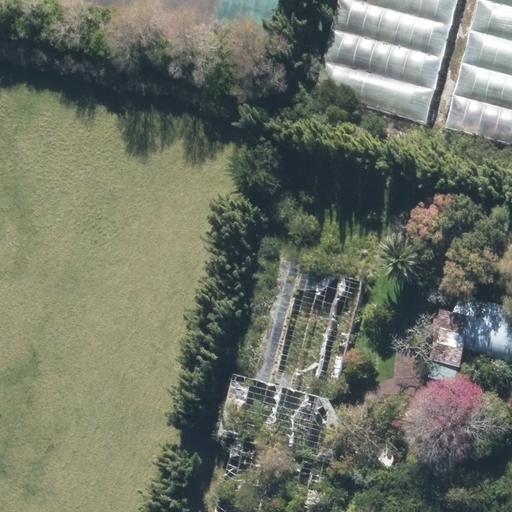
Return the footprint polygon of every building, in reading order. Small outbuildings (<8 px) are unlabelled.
[(284,0),(225,0),(215,43),(271,57),(284,0)] [(340,0),(315,96),(428,125),(460,0),(340,0)] [(511,0),(478,0),(445,131),(511,148),(511,0)] [(217,511),(508,511),(335,468),(345,431),(332,409),(365,285),(280,263),(248,385),(235,381),(220,438),(235,442),(217,511)] [(436,383),(454,386),(457,371),(461,371),(465,355),(511,365),(511,308),(476,301),(472,319),(446,314),(435,366),(440,367),(436,383)]
